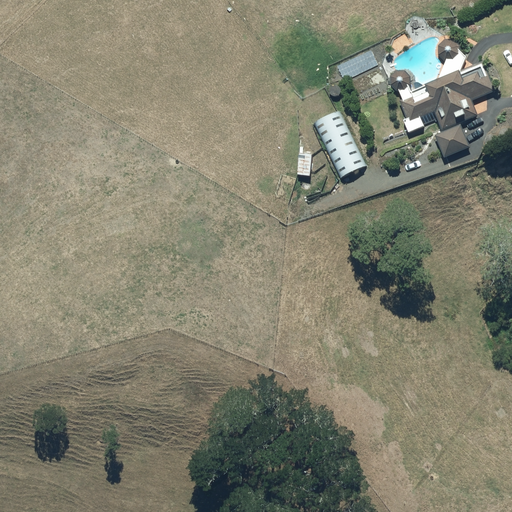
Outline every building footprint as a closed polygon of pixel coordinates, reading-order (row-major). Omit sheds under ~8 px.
[(479,113),(475,95),(495,90),(487,65),(468,69),(468,61),(462,56),(463,48),(458,43),(448,42),(442,48),(445,56),(449,60),(443,75),(428,79),(429,83),(414,87),(413,81),(414,73),(406,68),(398,69),(394,76),(396,83),(400,88),(404,96),(402,97),(406,111),(403,114),(407,127),(425,123),(422,111),(439,105),(444,127),(437,129),(443,151),(471,144),(463,120),(479,113)] [(372,54),(338,68),(343,80),(377,65),(372,54)] [(341,109),(314,122),(341,177),(368,164),(341,109)] [(313,151),(300,149),(296,173),(310,175),(313,151)] [(222,316),(177,308),(174,327),(219,335),(222,316)]
